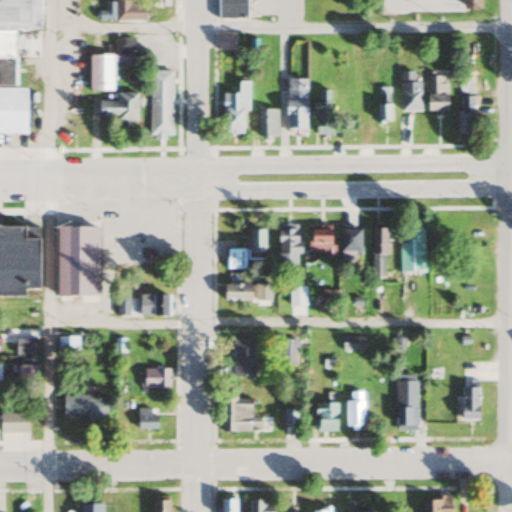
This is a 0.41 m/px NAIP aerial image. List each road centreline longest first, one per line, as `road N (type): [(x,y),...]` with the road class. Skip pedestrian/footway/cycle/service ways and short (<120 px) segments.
road 1 (residential): [(503,511),(507,0)]
road 2 (residential): [(195,511),(196,0)]
road 3 (residential): [(511,464),(0,465)]
road 4 (residential): [(195,179),(239,192),(511,188)]
road 5 (residential): [(511,164),(241,167),(195,179)]
road 6 (residential): [(0,180),(195,179)]
